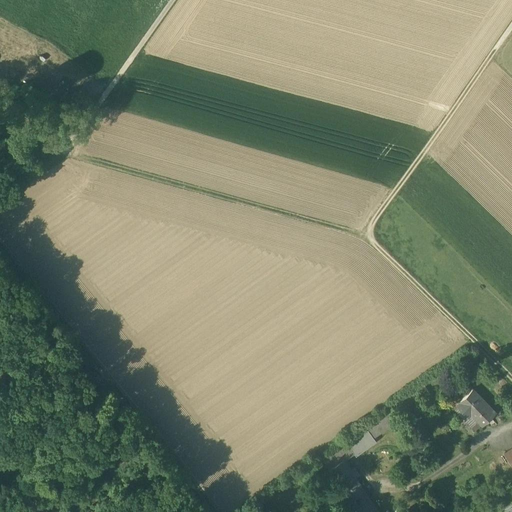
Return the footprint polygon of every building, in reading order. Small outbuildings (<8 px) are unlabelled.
[(472,388),(460,400),(456,395),(452,399),(464,412),(467,409),(481,424),(494,411),(472,388)] [(388,410),(366,426),(372,438),(395,421),(388,410)] [(366,426),(345,441),(352,452),(354,455),(374,440),(372,438),(366,426)] [(352,452),(345,441),(340,445),(348,456),(352,452)] [(340,446),(323,459),(329,469),(342,459),(343,459),(348,456),(340,445),(340,446)] [(343,459),(342,459),(329,469),(344,491),(358,482),(343,459)] [(377,511),(358,482),(344,491),(357,511),(377,511)]
